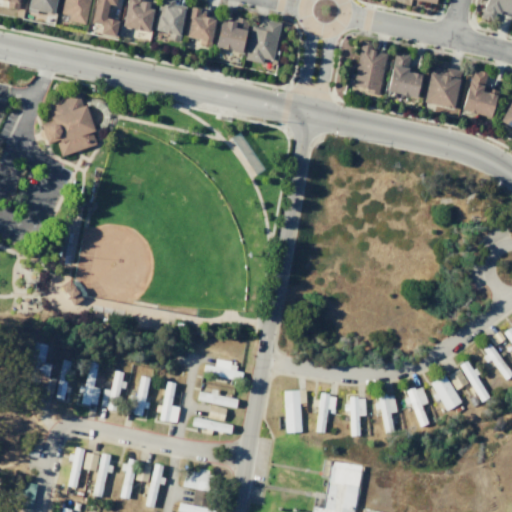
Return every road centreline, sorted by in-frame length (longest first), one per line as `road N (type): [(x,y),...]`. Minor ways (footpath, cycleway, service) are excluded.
road 1 (tertiary): [(0,45),(448,143),(511,173)]
road 2 (residential): [(304,113),(233,511)]
road 3 (residential): [(243,459),(65,424),(51,437),(35,511)]
road 4 (residential): [(260,359),(333,372),(394,369),(434,353),(504,293)]
road 5 (residential): [(346,12),(511,53)]
road 6 (residential): [(490,283),(511,294),(504,242),(486,259),(490,283)]
